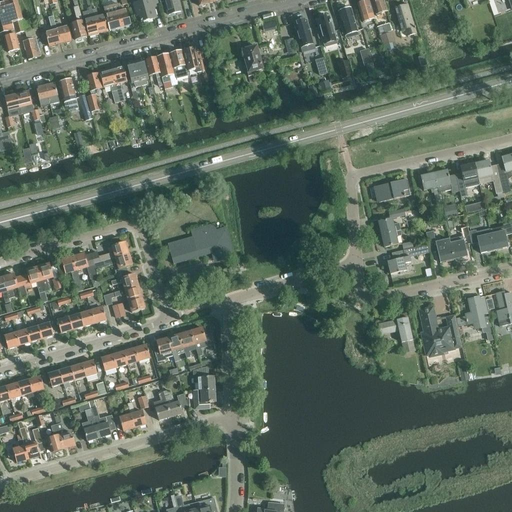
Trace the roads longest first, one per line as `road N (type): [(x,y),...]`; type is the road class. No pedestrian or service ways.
road 1 (secondary): [(0,222),(511,81)]
road 2 (unclassified): [(0,81),(295,1)]
road 3 (residential): [(356,262),(355,176),(511,137)]
road 4 (residential): [(232,415),(0,484)]
road 5 (residential): [(0,263),(138,229),(169,322)]
road 6 (residential): [(356,262),(361,290),(376,300),(511,269)]
road 7 (residential): [(169,322),(0,373)]
road 8 (residential): [(226,305),(356,262)]
